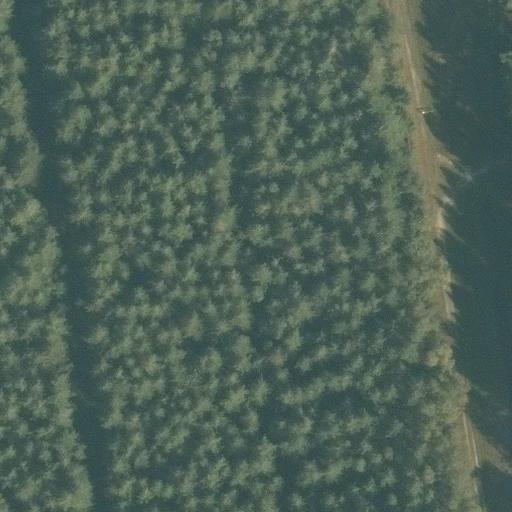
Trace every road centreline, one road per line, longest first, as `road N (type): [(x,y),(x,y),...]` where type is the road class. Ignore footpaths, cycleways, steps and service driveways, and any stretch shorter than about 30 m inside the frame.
road 1 (track): [(424,176),(475,511)]
road 2 (track): [(424,176),(397,0)]
